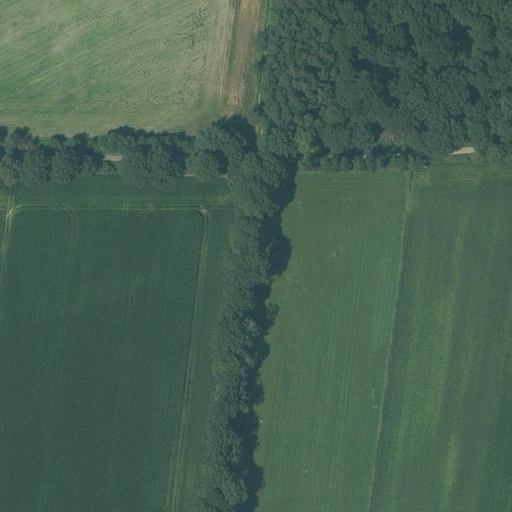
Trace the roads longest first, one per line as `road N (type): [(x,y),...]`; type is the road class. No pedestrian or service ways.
road 1 (track): [(278,0),(224,511)]
road 2 (unclassified): [(511,146),(355,158),(0,157)]
